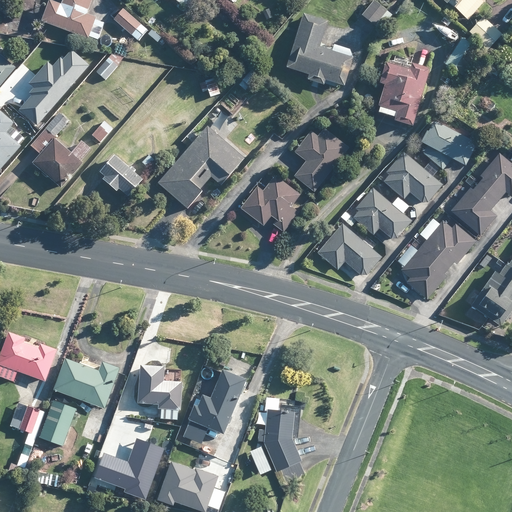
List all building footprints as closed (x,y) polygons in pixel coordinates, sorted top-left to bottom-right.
[(86,14),(91,0),(62,0),(61,5),(49,0),(47,4),(42,20),(41,22),(88,39),(89,37),(97,40),(103,23),(95,20),(95,17),(86,14)] [(174,0),(188,11),(197,0),(174,0)] [(374,0),(361,15),(374,26),(387,11),(374,0)] [(377,0),(394,11),(399,3),(394,0),(377,0)] [(485,0),(442,0),(447,4),(447,3),(467,20),(486,0),(485,0)] [(132,36),(141,25),(122,9),(121,10),(113,20),(132,36)] [(318,47),(325,25),(326,22),(303,15),(286,68),(308,76),(307,80),(313,82),(315,83),(323,85),(324,83),(324,80),(341,85),(343,86),(352,58),(318,47)] [(494,25),(488,19),(486,20),(483,17),(468,33),(487,50),(502,34),(501,34),(493,26),(494,25)] [(235,45),(245,55),(247,53),(244,51),(251,43),(243,36),(235,45)] [(479,51),(461,39),(444,64),(462,76),(479,51)] [(131,44),(119,41),(115,54),(128,57),(131,44)] [(0,85),(15,68),(0,54),(0,85)] [(123,58),(114,55),(111,54),(96,72),(105,80),(118,66),(117,66),(123,58)] [(426,69),(411,64),(410,67),(389,61),(388,64),(385,63),(379,84),(384,85),(377,107),(379,107),(377,113),(394,118),(393,122),(411,127),(429,70),(426,69)] [(33,85),(24,76),(17,70),(0,89),(0,96),(13,108),(17,103),(33,85)] [(260,78),(253,71),(240,85),(247,92),(260,78)] [(210,97),(219,94),(214,78),(199,84),(202,91),(207,90),(210,97)] [(220,108),(225,113),(228,109),(227,107),(228,105),(224,103),(220,108)] [(9,127),(12,124),(13,123),(0,111),(0,169),(21,147),(18,144),(23,139),(15,131),(14,132),(9,127)] [(69,121),(60,114),(59,113),(30,146),(31,147),(40,154),(32,163),(61,189),(82,164),(80,161),(90,150),(83,144),(81,142),(81,141),(77,146),(70,153),(54,138),(69,121)] [(465,165),(468,160),(476,143),(433,121),(422,142),(426,145),(422,154),(443,170),(451,158),(465,165)] [(100,142),(112,129),(105,122),(92,135),(93,136),(95,138),(100,142)] [(220,186),(244,158),(207,126),(158,184),(176,199),(187,208),(201,191),(199,190),(204,185),(210,177),(220,186)] [(346,151),(349,148),(324,128),(318,136),(311,131),(294,152),(306,161),(297,173),(293,177),(314,193),(319,185),(346,151)] [(427,203),(434,195),(442,185),(403,152),(394,162),(386,173),(389,175),(383,182),(403,199),(409,193),(422,204),(427,203)] [(477,185),(497,202),(505,193),(511,199),(511,198),(511,164),(499,154),(491,163),(480,176),(482,179),(481,180),(477,185)] [(154,160),(151,157),(149,155),(142,162),(147,167),(154,160)] [(130,169),(127,167),(114,156),(99,172),(104,177),(102,180),(116,192),(118,189),(127,197),(142,180),(133,172),(135,170),(131,167),(130,169)] [(298,213),(295,211),(290,207),(300,196),(274,176),(262,191),(257,187),(240,209),(254,220),(263,227),(270,216),(276,220),(273,224),(283,232),(298,213)] [(490,211),(497,202),(477,185),(473,189),(473,190),(470,188),(459,202),(450,212),(480,236),(495,219),(496,216),(490,211)] [(396,239),(405,228),(411,221),(402,214),(408,207),(397,198),(391,204),(373,189),(356,208),(352,205),(341,218),(351,226),(356,221),(372,235),(379,228),(391,239),(396,239)] [(467,251),(476,242),(455,224),(442,221),(426,240),(421,245),(448,268),(454,263),(456,264),(458,262),(465,254),(467,251)] [(382,258),(371,249),(343,224),(320,251),(317,254),(337,271),(339,268),(344,262),(361,276),(366,276),(382,258)] [(443,275),(448,268),(421,245),(417,250),(400,270),(403,272),(410,278),(407,282),(406,283),(412,288),(426,299),(427,298),(444,278),(445,276),(443,275)] [(511,269),(507,266),(506,265),(498,275),(494,272),(470,306),(500,327),(511,310),(511,269)] [(44,382),(56,350),(8,333),(0,354),(0,376),(13,382),(14,380),(17,372),(44,382)] [(87,361),(89,358),(83,356),(80,364),(65,359),(53,390),(92,405),(104,409),(119,369),(102,362),(100,366),(87,361)] [(159,367),(142,366),(140,366),(139,379),(137,402),(137,404),(140,404),(153,405),(158,405),(158,409),(161,409),(161,416),(160,419),(177,420),(178,411),(180,411),(182,382),(180,382),(163,381),(163,377),(164,367),(159,367)] [(245,380),(225,372),(222,370),(221,372),(210,399),(202,396),(197,407),(194,405),(188,420),(190,421),(183,437),(200,444),(201,443),(207,428),(222,434),(242,388),(245,380)] [(77,408),(54,400),(41,438),(64,446),(77,408)] [(36,435),(44,412),(27,406),(22,422),(19,429),(36,435)] [(286,483),(304,475),(299,463),(300,463),(291,441),(294,412),(267,410),(265,430),(259,430),(258,442),(263,442),(276,472),(281,470),(286,483)] [(108,424),(88,417),(86,416),(79,436),(100,444),(108,424)] [(222,464),(212,459),(209,458),(201,477),(202,478),(195,494),(205,499),(212,482),(213,483),(222,464)] [(22,468),(11,464),(8,471),(19,476),(22,468)] [(54,499),(56,490),(50,488),(47,497),(54,499)]
